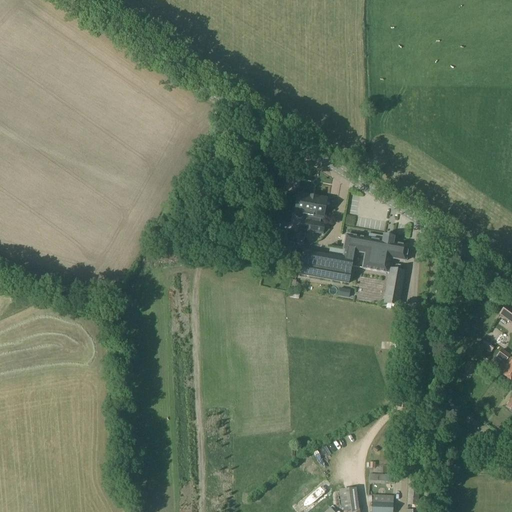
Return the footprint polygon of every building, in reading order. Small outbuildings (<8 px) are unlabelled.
[(309,217),(313,197),(298,194),(294,214),(307,216),(309,217)] [(309,217),(307,216),(305,222),(303,231),(322,234),(323,225),(319,225),(320,219),(322,219),(326,200),(313,197),(309,217)] [(355,209),(356,199),(349,198),(348,208),(355,209)] [(363,221),(374,223),(375,217),(364,215),(363,221)] [(278,231),(280,222),(270,221),(267,239),(268,239),(281,242),(287,243),(287,242),(285,242),(287,233),(278,231)] [(303,251),(299,275),(348,284),(354,252),(365,254),(362,269),(370,270),(389,274),(391,270),(393,259),(405,262),(408,247),(392,244),(393,239),(369,234),(368,239),(346,235),(343,250),(329,248),(328,255),(303,251)] [(397,307),(403,272),(391,270),(389,274),(384,304),(397,307)] [(462,281),(458,277),(451,285),(456,289),(461,282),(462,281)] [(446,298),(436,297),(436,305),(446,305),(446,298)] [(511,324),(511,309),(506,305),(499,315),(511,324)] [(511,370),(506,366),(496,358),(490,367),(490,369),(496,373),(498,373),(499,372),(501,373),(500,374),(511,382),(511,370)] [(467,379),(470,376),(476,368),(467,362),(459,373),(467,379)] [(358,417),(349,417),(349,425),(358,424),(358,417)] [(369,475),(368,484),(393,485),(393,476),(369,475)] [(418,506),(419,476),(408,475),(406,506),(418,506)] [(357,511),(354,489),(340,491),(343,511),(357,511)] [(392,511),(393,504),(391,504),(392,497),(372,496),(371,503),(370,503),(370,511),(392,511)]
